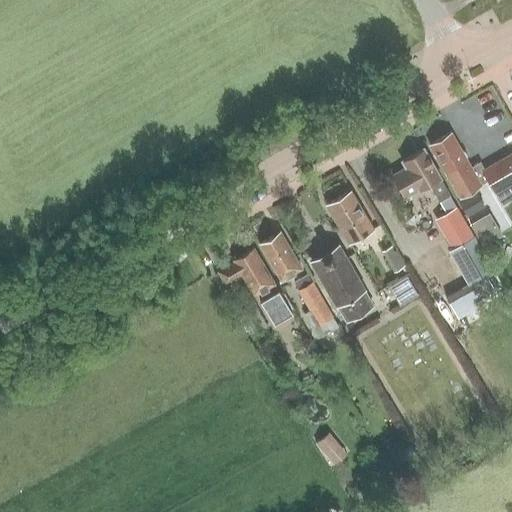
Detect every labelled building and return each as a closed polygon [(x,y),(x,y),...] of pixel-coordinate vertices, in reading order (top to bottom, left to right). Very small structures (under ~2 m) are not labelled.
[(478,183),(488,177),(483,169),(479,162),(469,168),(465,161),(464,160),(465,157),(463,153),(460,152),(449,132),(430,143),(446,172),(456,190),(458,194),(478,183)] [(431,187),(440,204),(450,198),(449,195),(439,177),(422,149),(402,160),(405,166),(390,175),(404,198),(429,183),(431,186),(431,187)] [(496,191),(511,181),(511,152),(483,169),(488,177),(496,191)] [(349,241),(372,228),(349,190),(326,203),(349,241)] [(466,214),(483,204),(475,192),(459,201),(466,214)] [(450,198),(440,204),(445,211),(446,213),(456,207),(450,198)] [(446,213),(436,219),(453,248),(473,236),(464,221),(456,207),(446,213)] [(481,245),(501,234),(485,207),(465,218),(481,245)] [(280,280),(301,268),(280,231),(259,243),(280,280)] [(473,236),(453,248),(455,253),(454,254),(472,285),(494,273),(473,237),(473,236)] [(394,271),(404,265),(392,244),(382,250),(394,271)] [(346,321),(372,305),(338,245),(312,261),(346,321)] [(253,246),(232,258),(233,261),(217,270),(224,283),(241,273),(253,295),(259,292),(262,299),(260,300),(274,325),(275,325),(275,323),(290,314),(291,315),(292,315),(278,289),(278,290),(274,283),(253,246)] [(506,293),(494,273),(472,285),(448,299),(460,320),(506,293)] [(301,287),(311,281),(307,274),(294,282),(298,289),(301,287)] [(389,286),(400,304),(416,294),(406,276),(389,286)] [(323,298),(312,280),(311,281),(301,287),(311,305),(323,298)] [(250,334),(266,326),(254,305),(238,314),(250,334)] [(332,463),(345,452),(328,431),(315,442),(332,463)] [(409,443),(407,444),(404,439),(389,450),(388,450),(398,467),(403,464),(402,462),(416,453),(409,443)] [(382,481),(387,473),(380,468),(375,476),(382,481)]
